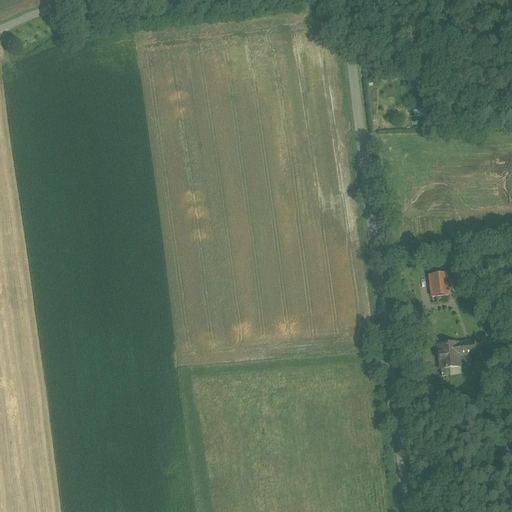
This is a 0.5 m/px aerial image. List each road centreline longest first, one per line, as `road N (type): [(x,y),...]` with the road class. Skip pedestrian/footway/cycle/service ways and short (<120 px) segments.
road 1 (unclassified): [(411,511),(348,0)]
road 2 (unclassified): [(0,33),(48,18),(186,0)]
